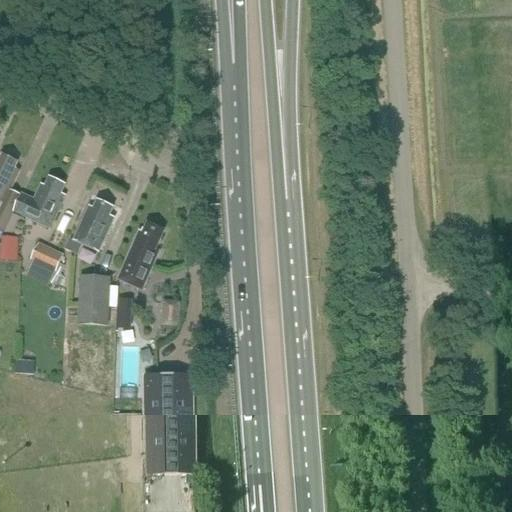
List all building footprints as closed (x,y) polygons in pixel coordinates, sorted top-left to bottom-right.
[(19,213),(27,197),(11,189),(20,170),(16,168),(19,162),(3,154),(0,161),(0,160),(0,199),(1,200),(0,202),(0,230),(4,233),(15,211),(19,213)] [(34,200),(27,197),(19,213),(51,229),(67,195),(62,193),(66,185),(50,177),(47,185),(42,183),(34,200)] [(99,251),(115,217),(110,215),(114,207),(98,200),(95,208),(90,206),(75,240),(71,238),(65,249),(78,255),(83,244),(99,251)] [(140,228),(125,264),(118,279),(143,291),(161,250),(158,249),(166,230),(148,222),(145,230),(140,228)] [(2,245),(0,244),(0,261),(19,262),(19,238),(2,237),(2,245)] [(38,243),(30,259),(57,271),(64,254),(38,243)] [(81,275),(77,324),(107,326),(107,324),(122,325),(122,313),(118,313),(118,310),(118,299),(119,287),(111,287),(111,278),(81,275)] [(118,299),(118,310),(133,311),(133,300),(118,299)] [(17,360),(16,374),(35,375),(35,361),(17,360)] [(196,476),(195,374),(144,375),(145,477),(196,476)] [(489,495),(490,510),(505,509),(504,494),(489,495)]
